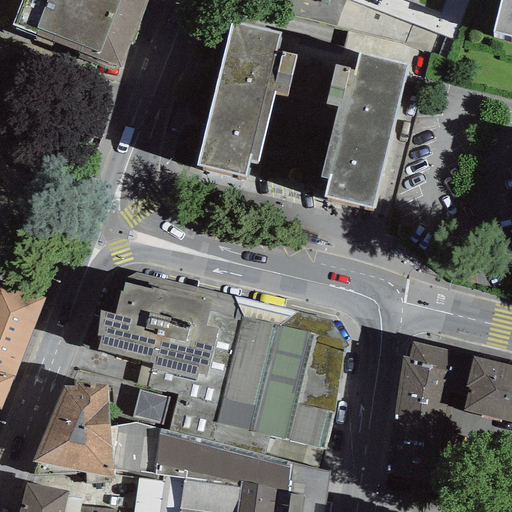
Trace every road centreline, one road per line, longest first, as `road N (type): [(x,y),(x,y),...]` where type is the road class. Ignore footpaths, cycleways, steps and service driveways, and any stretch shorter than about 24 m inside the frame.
road 1 (secondary): [(387,299),(102,225)]
road 2 (secondary): [(102,225),(0,487)]
road 3 (secondary): [(190,0),(102,225)]
road 4 (secondary): [(355,511),(387,299)]
road 5 (residential): [(387,299),(511,330)]
